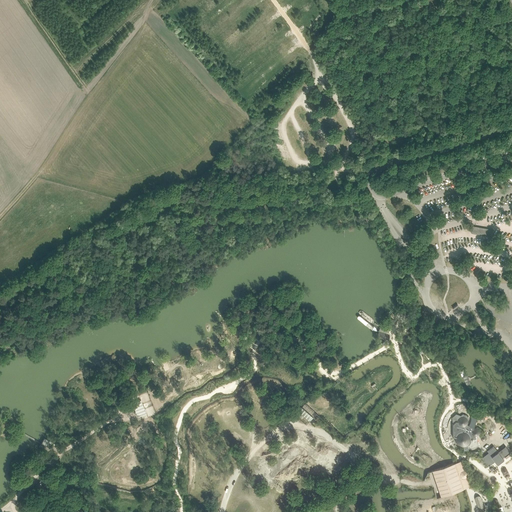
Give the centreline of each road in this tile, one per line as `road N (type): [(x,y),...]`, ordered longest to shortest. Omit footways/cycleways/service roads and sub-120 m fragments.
road 1 (track): [(431,483),(376,478),(329,438),(288,425),(240,466),(221,511)]
road 2 (track): [(0,511),(71,444),(132,411)]
